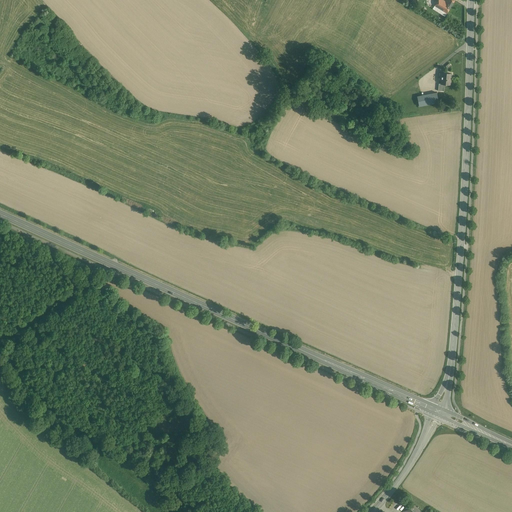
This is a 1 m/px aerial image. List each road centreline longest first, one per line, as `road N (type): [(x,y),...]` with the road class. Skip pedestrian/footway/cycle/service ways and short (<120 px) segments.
road 1 (primary): [(0,214),(438,411)]
road 2 (secondary): [(471,0),(457,316),(438,411)]
road 3 (tertiary): [(438,411),(374,511)]
